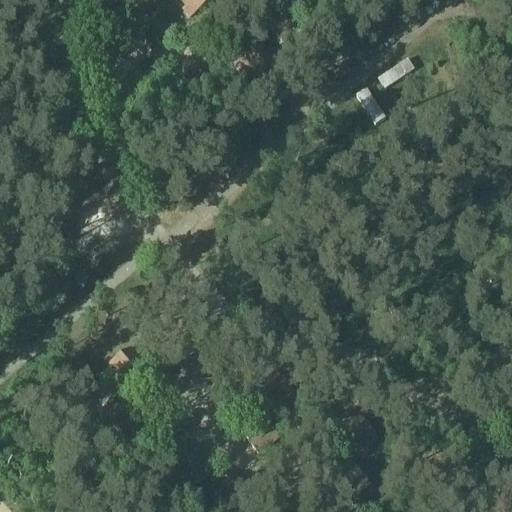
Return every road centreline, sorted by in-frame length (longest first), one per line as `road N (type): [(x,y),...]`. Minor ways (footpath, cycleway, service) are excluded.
road 1 (residential): [(54,0),(52,71),(67,109),(159,244),(0,377)]
road 2 (unknown): [(159,244),(224,175),(440,0)]
